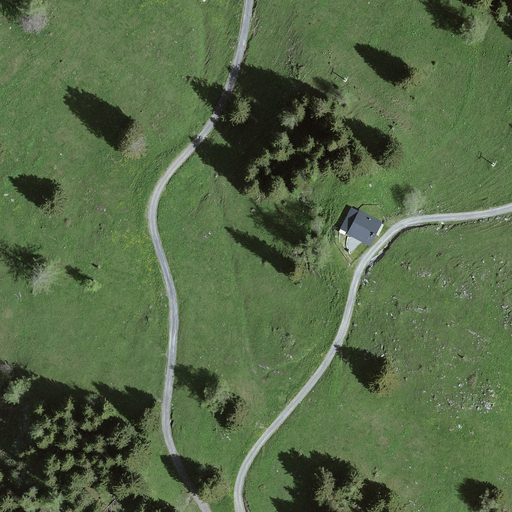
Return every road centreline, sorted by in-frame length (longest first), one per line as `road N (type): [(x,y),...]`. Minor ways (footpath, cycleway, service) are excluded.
road 1 (track): [(207,511),(168,437),(174,309),(153,208),(158,189),(228,92),(250,0)]
road 2 (track): [(511,209),(408,223),(375,247),(338,342),(251,456),(241,511)]
